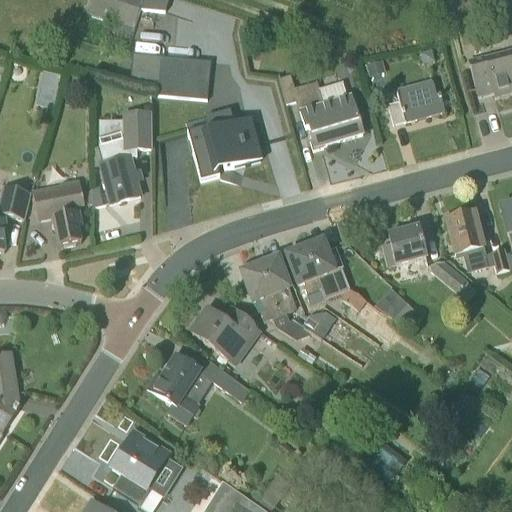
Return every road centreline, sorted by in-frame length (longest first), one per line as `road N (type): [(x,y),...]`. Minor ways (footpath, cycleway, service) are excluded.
road 1 (residential): [(130,324),(174,267),(207,245),(511,154)]
road 2 (residential): [(13,511),(130,324)]
road 3 (residential): [(130,324),(38,288),(0,291)]
